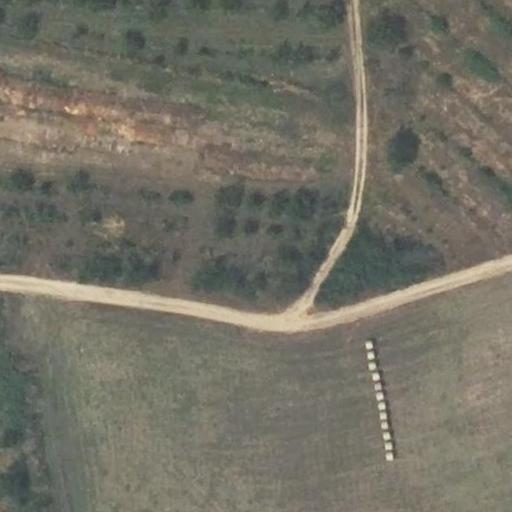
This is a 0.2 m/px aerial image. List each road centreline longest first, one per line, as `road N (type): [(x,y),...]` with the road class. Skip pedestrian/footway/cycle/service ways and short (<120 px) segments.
road 1 (track): [(0,281),(286,323),(321,320),(511,259)]
road 2 (track): [(356,0),(362,131),(354,207),(342,241),(286,323)]
